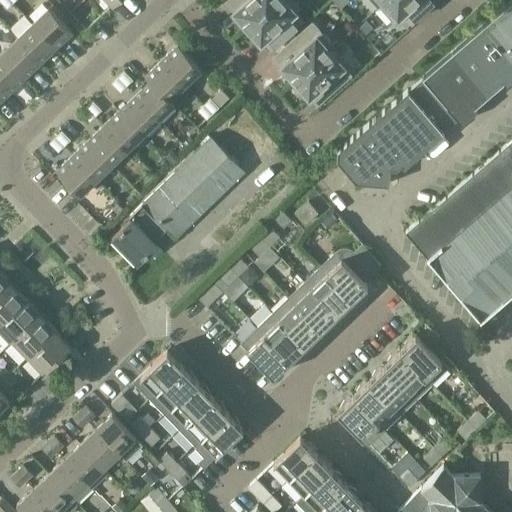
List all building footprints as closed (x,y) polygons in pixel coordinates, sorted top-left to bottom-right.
[(237,18),(245,28),(276,0),(227,0),(226,1),(235,11),(238,9),(242,14),(237,18)] [(293,0),(276,0),(245,28),(254,37),(259,33),(263,37),(260,40),(269,50),(303,20),(295,11),(299,7),(293,0)] [(385,0),(384,1),(380,5),(381,6),(393,20),(398,16),(406,25),(434,0),(385,0)] [(511,0),(483,25),(511,58),(511,0)] [(49,7),(32,23),(56,48),(73,32),(49,7)] [(294,82),(330,50),(334,46),(313,22),(275,56),(284,66),(286,64),(290,68),(285,72),(294,82)] [(32,23),(17,38),(41,63),(56,48),(32,23)] [(511,58),(483,25),(453,50),(490,92),(505,79),(508,82),(511,78),(511,58)] [(17,38),(1,52),(25,77),(41,63),(17,38)] [(178,44),(162,60),(185,85),(202,69),(178,44)] [(330,50),(294,82),(302,91),(307,87),(311,92),(309,94),(318,104),(351,74),(330,50)] [(424,75),(425,76),(460,117),(463,121),(478,108),(476,105),(490,92),(453,50),(424,75)] [(1,52),(0,53),(0,81),(10,92),(25,77),(1,52)] [(146,76),(150,80),(151,79),(170,99),(171,99),(185,85),(162,60),(146,76)] [(124,71),(118,76),(126,85),(133,79),(124,71)] [(126,85),(118,76),(112,82),(120,91),(126,85)] [(460,117),(425,76),(410,89),(409,88),(338,149),(337,158),(356,180),(390,183),(392,167),(396,167),(402,162),(405,166),(446,131),(445,130),(460,117)] [(150,80),(135,94),(159,119),(175,103),(171,99),(170,99),(151,79),(150,80)] [(0,81),(0,101),(10,92),(0,81)] [(135,94),(120,109),(144,134),(159,119),(135,94)] [(219,107),(210,98),(204,104),(213,113),(219,107)] [(93,101),(87,106),(95,115),(101,109),(93,101)] [(213,113),(204,104),(198,110),(207,118),(213,113)] [(95,115),(87,106),(81,112),(89,121),(95,115)] [(120,109),(104,125),(128,149),(144,134),(120,109)] [(104,125),(89,139),(112,164),(128,149),(104,125)] [(221,136),(245,161),(254,152),(230,127),(221,136)] [(62,130),(56,136),(64,145),(70,139),(62,130)] [(64,145),(56,136),(50,142),(58,151),(64,145)] [(177,236),(244,171),(210,136),(129,216),(131,218),(112,237),(137,263),(158,243),(154,240),(168,227),(177,236)] [(511,138),(406,231),(428,256),(482,318),(511,292),(511,138)] [(89,139),(73,154),(97,179),(112,164),(89,139)] [(97,179),(73,154),(57,170),(81,195),(97,179)] [(309,197),(296,208),(307,222),(322,211),(309,197)] [(252,247),(260,255),(280,236),(272,228),(252,247)] [(336,251),(320,267),(352,300),(354,298),(362,294),(361,291),(368,284),(363,280),(380,263),(363,243),(354,252),(351,249),(347,248),(343,248),(340,249),(336,251)] [(240,257),(230,267),(238,275),(249,266),(240,257)] [(238,275),(230,267),(220,276),(228,285),(238,275)] [(320,267),(305,282),(336,315),(338,313),(347,309),(345,306),(352,300),(320,267)] [(0,293),(11,282),(0,270),(0,293)] [(0,293),(0,320),(1,322),(26,298),(11,282),(0,293)] [(199,298),(207,306),(223,290),(215,282),(199,298)] [(305,282),(289,297),(321,330),(323,328),(331,324),(330,321),(336,315),(305,282)] [(289,297),(273,312),(305,345),(307,342),(315,339),(314,336),(321,330),(289,297)] [(1,322),(17,338),(41,314),(26,298),(1,322)] [(273,312),(258,327),(289,360),(292,357),(300,354),(299,351),(305,345),(273,312)] [(17,338),(31,353),(56,329),(41,314),(17,338)] [(289,360),(258,327),(242,342),(273,375),(276,372),(284,368),(283,366),(289,360)] [(56,329),(31,353),(47,369),(72,345),(56,329)] [(402,348),(400,350),(431,383),(448,367),(416,335),(409,341),(406,340),(402,348)] [(134,381),(150,397),(183,365),(181,363),(177,355),(174,356),(167,349),(134,381)] [(386,363),(384,365),(416,398),(431,383),(400,350),(393,356),(391,355),(386,363)] [(150,397),(165,412),(198,381),(196,379),(192,370),(189,372),(183,365),(150,397)] [(371,378),(369,380),(400,413),(416,398),(384,365),(378,371),(375,370),(371,378)] [(0,370),(0,380),(1,382),(10,373),(4,367),(0,370)] [(10,373),(1,382),(6,388),(15,379),(10,373)] [(355,393),(353,395),(385,428),(400,413),(369,380),(362,386),(360,385),(355,393)] [(165,412),(180,428),(213,396),(210,394),(207,386),(204,387),(198,381),(165,412)] [(0,389),(0,415),(3,413),(0,409),(10,400),(0,389)] [(111,403),(119,411),(130,401),(122,393),(111,403)] [(385,428),(353,395),(347,401),(344,400),(340,408),(337,410),(369,443),(385,428)] [(180,428),(195,444),(228,412),(225,410),(221,402),(219,403),(213,396),(180,428)] [(86,405),(80,411),(88,419),(94,414),(86,405)] [(478,410),(468,420),(476,428),(486,418),(478,410)] [(88,419),(80,411),(74,417),(82,425),(88,419)] [(112,412),(96,428),(120,453),(136,437),(112,412)] [(228,412),(195,444),(197,446),(195,447),(203,456),(198,461),(203,466),(216,454),(243,428),(240,425),(236,417),(234,418),(228,412)] [(132,424),(142,434),(150,426),(140,416),(132,424)] [(476,428),(468,420),(457,430),(465,438),(476,428)] [(150,426),(142,434),(151,445),(160,437),(150,426)] [(96,428),(80,443),(104,468),(120,453),(96,428)] [(54,435),(48,440),(57,450),(63,444),(54,435)] [(273,462),(289,478),(316,452),(309,445),(311,443),(303,439),(300,436),(273,462)] [(444,437),(433,447),(441,455),(452,446),(444,437)] [(57,450),(48,440),(42,446),(51,455),(57,450)] [(80,443),(64,458),(89,483),(88,483),(93,488),(109,472),(104,468),(80,443)] [(441,455),(433,447),(423,457),(431,465),(441,455)] [(158,459),(168,469),(176,461),(167,451),(158,459)] [(289,478),(304,494),(331,468),(324,461),(326,458),(318,454),(316,452),(289,478)] [(64,458),(49,473),(73,498),(88,483),(89,483),(64,458)] [(176,461),(168,469),(178,479),(186,471),(176,461)] [(444,463),(398,511),(397,511),(494,511),(481,499),(480,472),(453,473),(444,463)] [(23,465),(17,470),(26,479),(32,473),(23,465)] [(399,475),(410,486),(418,478),(408,467),(399,475)] [(304,494),(319,509),(346,483),(339,477),(341,474),(333,470),(331,468),(304,494)] [(26,479),(17,470),(11,476),(19,485),(26,479)] [(49,473),(33,488),(56,511),(71,511),(74,509),(76,505),(78,502),(73,498),(49,473)] [(248,486),(260,499),(269,491),(256,478),(248,486)] [(319,509),(321,511),(346,511),(361,499),(354,492),(356,490),(348,485),(346,483),(319,509)] [(56,511),(33,488),(17,503),(25,511),(56,511)] [(177,511),(157,488),(141,501),(150,511),(177,511)] [(269,491),(260,499),(272,511),(273,511),(282,504),(269,491)] [(0,502),(0,511),(2,511),(9,505),(4,499),(0,502)] [(346,511),(373,511),(369,508),(371,505),(363,501),(361,499),(346,511)]
